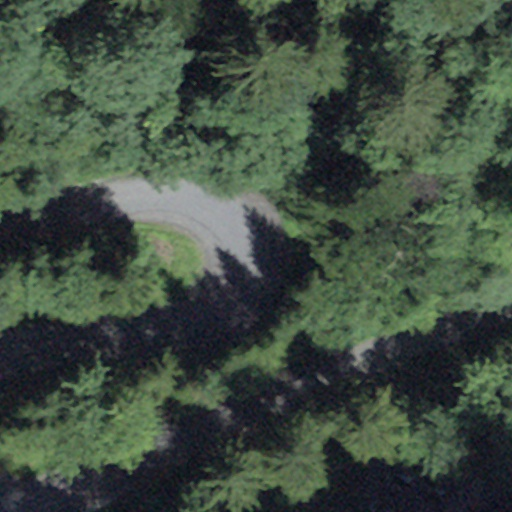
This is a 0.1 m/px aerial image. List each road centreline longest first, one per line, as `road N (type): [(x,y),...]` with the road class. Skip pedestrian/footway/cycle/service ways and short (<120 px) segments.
road 1 (unclassified): [(0,357),(186,326),(246,298),(267,270),(260,232),(232,208),(195,198),(121,202),(0,233)]
road 2 (unclassified): [(511,308),(279,419),(30,503),(0,501)]
